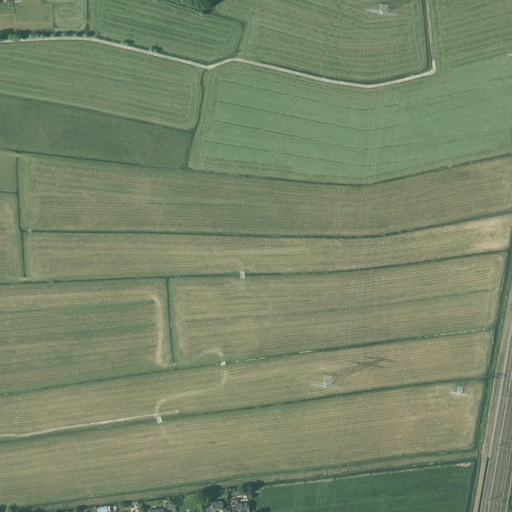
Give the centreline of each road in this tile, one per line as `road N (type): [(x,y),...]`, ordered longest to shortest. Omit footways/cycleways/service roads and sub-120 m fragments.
road 1 (track): [(426,0),(435,71),(372,86),(236,59),(208,66),(84,38),(0,40)]
road 2 (track): [(19,511),(483,452)]
road 3 (track): [(474,511),(511,284)]
road 4 (track): [(177,411),(0,436)]
